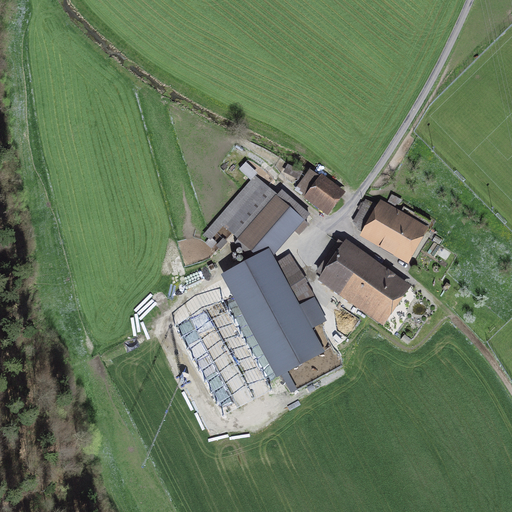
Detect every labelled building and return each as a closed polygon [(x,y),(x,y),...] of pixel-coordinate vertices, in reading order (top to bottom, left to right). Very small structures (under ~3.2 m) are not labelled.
[(288,167),(285,174),(299,180),(302,173),(288,167)] [(307,224),(303,221),(308,214),(283,192),(278,199),(255,179),(219,221),(261,257),(290,223),(300,232),(307,224)] [(337,197),(323,186),(315,196),(310,192),(305,198),(325,213),(337,197)] [(407,257),(428,220),(404,206),(400,215),(365,202),(354,222),(366,229),(366,230),(367,234),(407,257)] [(340,243),(318,273),(383,319),(404,289),(359,257),(360,255),(347,246),(345,248),(340,243)] [(288,257),(271,268),(294,310),(309,302),(311,294),(288,257)] [(271,268),(270,266),(234,286),(281,374),(318,355),(306,332),(321,324),(309,302),(294,310),(271,268)] [(205,312),(193,318),(228,389),(235,385),(235,359),(228,344),(223,334),(221,335),(216,325),(216,324),(207,329),(206,329),(206,312),(205,312)]
